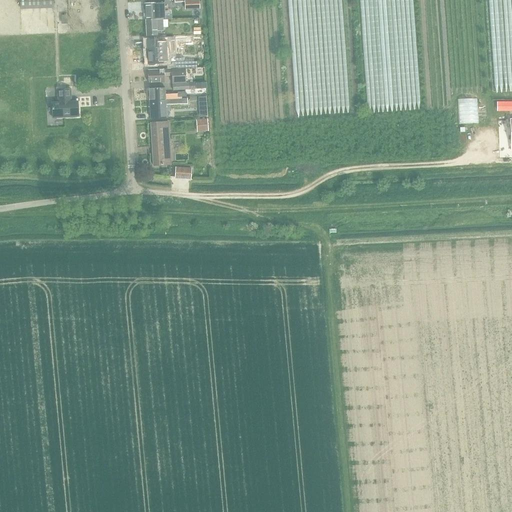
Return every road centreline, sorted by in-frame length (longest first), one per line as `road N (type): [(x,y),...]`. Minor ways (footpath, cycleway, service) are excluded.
road 1 (track): [(181,195),(286,194),(339,172),(467,159),(484,147),(487,121)]
road 2 (track): [(181,195),(274,213),(511,200)]
road 3 (residential): [(130,184),(121,0)]
road 4 (unclassified): [(0,207),(130,184)]
